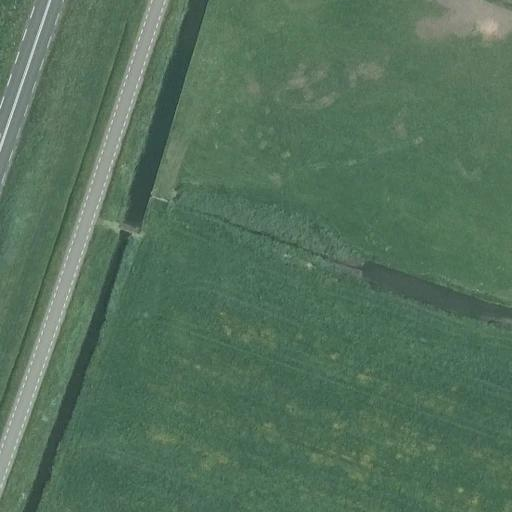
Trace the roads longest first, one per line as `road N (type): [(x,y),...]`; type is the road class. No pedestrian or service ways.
road 1 (unclassified): [(0,477),(160,0)]
road 2 (primary): [(0,147),(50,0)]
